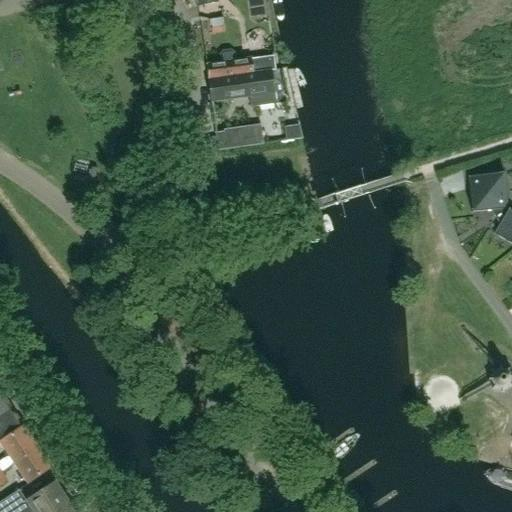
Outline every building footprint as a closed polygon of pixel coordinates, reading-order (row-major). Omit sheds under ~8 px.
[(211,20),(212,28),(223,26),(222,18),(211,20)] [(73,68),(85,65),(80,49),(69,52),(73,68)] [(273,55),(252,58),(236,60),(235,53),(231,50),(223,51),(220,55),(221,62),(206,65),(208,80),(267,71),(268,72),(270,71),(275,70),(273,55)] [(267,71),(208,80),(211,101),(249,95),(251,107),(276,103),(270,71),(268,72),(267,71)] [(224,132),(226,145),(226,149),(263,144),(260,125),(224,130),(224,132)] [(503,173),(467,177),(471,213),(490,211),(499,224),(493,234),(511,244),(511,212),(508,210),(507,209),(503,173)] [(499,365),(489,370),(487,381),(492,390),(503,393),(511,387),(511,371),(509,367),(499,365)] [(0,412),(10,406),(1,392),(0,392),(0,412)] [(10,406),(0,412),(0,437),(21,423),(10,406)] [(0,443),(13,463),(37,447),(23,426),(0,442),(0,443)] [(37,447),(13,463),(27,484),(51,468),(37,447)] [(511,471),(476,461),(470,480),(511,492),(511,471)] [(57,511),(70,504),(56,482),(26,502),(18,490),(0,502),(0,511),(57,511)]
